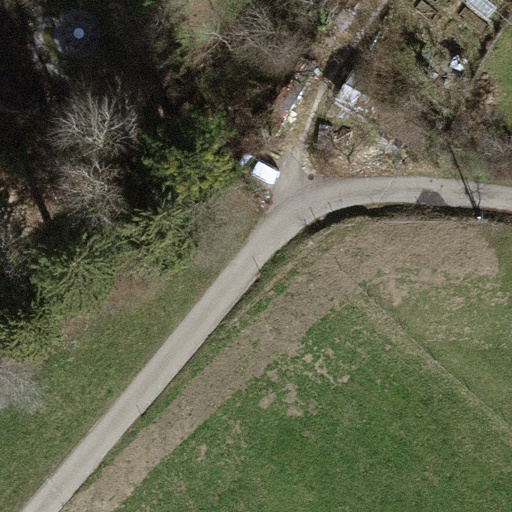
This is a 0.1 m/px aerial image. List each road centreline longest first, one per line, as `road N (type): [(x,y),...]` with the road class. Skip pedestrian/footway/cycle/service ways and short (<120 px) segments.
road 1 (track): [(31,511),(248,259)]
road 2 (track): [(248,259),(312,202),(435,189),(511,203)]
